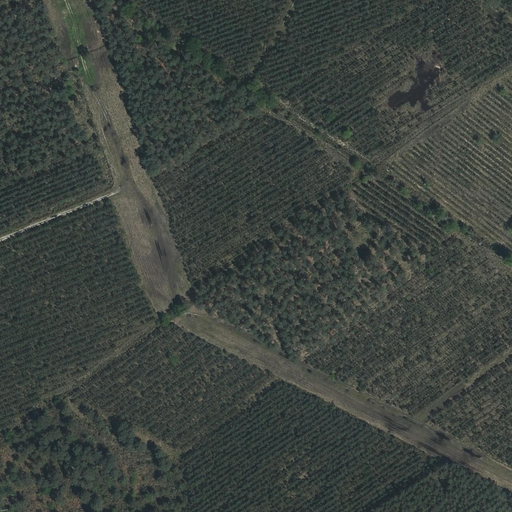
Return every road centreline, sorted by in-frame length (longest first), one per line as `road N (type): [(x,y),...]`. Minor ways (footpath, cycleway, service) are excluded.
road 1 (track): [(72,0),(171,303),(511,481)]
road 2 (track): [(0,239),(132,184)]
road 3 (track): [(511,351),(404,425)]
